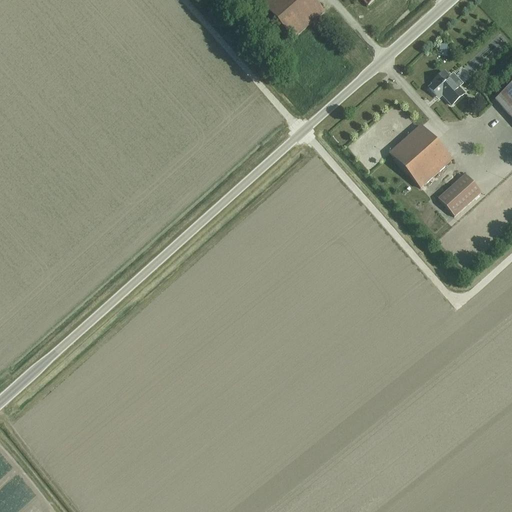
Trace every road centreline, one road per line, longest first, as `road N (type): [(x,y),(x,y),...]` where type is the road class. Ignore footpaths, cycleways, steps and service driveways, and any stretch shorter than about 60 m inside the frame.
road 1 (unclassified): [(0,402),(445,0)]
road 2 (track): [(186,0),(302,130)]
